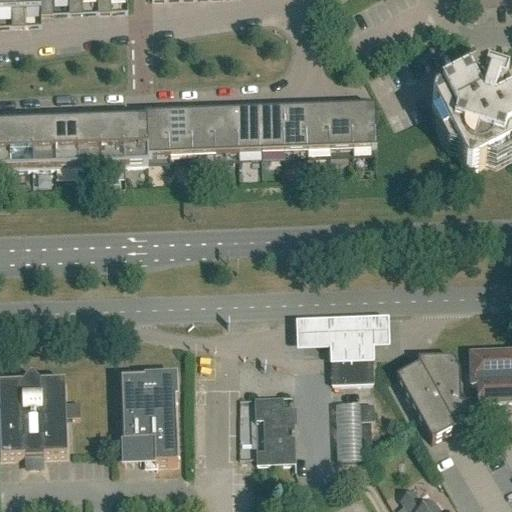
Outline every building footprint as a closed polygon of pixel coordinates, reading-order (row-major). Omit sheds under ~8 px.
[(0,0),(0,11),(11,11),(10,0),(0,0)] [(10,0),(11,11),(11,32),(25,31),(24,11),(40,10),(39,0),(10,0)] [(54,19),(53,0),(39,0),(40,10),(40,20),(41,20),(54,19)] [(68,0),(69,19),(82,18),(81,0),(68,0)] [(96,0),(98,18),(111,17),(110,0),(96,0)] [(438,124),(434,134),(445,155),(447,160),(458,163),(465,178),(470,180),(485,172),(495,176),(511,166),(511,95),(507,94),(507,93),(486,86),(483,96),(474,101),(468,88),(433,106),(431,111),(434,118),(438,124)] [(352,138),(352,157),(376,156),(375,113),(350,114),(350,117),(351,138),(352,138)] [(330,158),(352,157),(352,138),(351,138),(350,117),(350,114),(327,115),(327,118),(328,139),(329,139),(330,158)] [(307,158),(330,158),(329,139),(328,139),(327,118),(327,115),(304,116),(304,119),(305,119),(305,139),(306,139),(307,158)] [(284,159),(307,158),(306,139),(305,139),(305,119),(304,119),(304,116),(281,117),(281,120),(282,120),(282,140),(283,140),(284,159)] [(261,160),(284,159),(283,140),(282,140),(282,120),(281,120),(281,117),(258,118),(258,121),(259,121),(260,141),(261,160)] [(215,162),(238,161),(237,142),(236,121),(235,121),(235,118),(213,119),(213,122),(214,143),(215,143),(215,162)] [(238,161),(261,160),(260,141),(259,121),(258,121),(258,118),(235,118),(235,121),(236,121),(237,142),(238,161)] [(192,163),(215,162),(215,143),(214,143),(213,122),(213,119),(190,120),(190,123),(191,144),(192,144),(192,163)] [(169,163),(192,163),(192,144),(191,144),(190,123),(190,120),(167,121),(167,124),(168,144),(169,144),(169,163)] [(147,164),(169,163),(169,144),(168,144),(167,124),(167,121),(144,122),(144,128),(145,128),(147,164)] [(148,171),(147,164),(145,128),(144,128),(121,129),(121,132),(122,132),(123,152),(124,171),(148,171)] [(101,172),(124,171),(123,152),(122,132),(121,132),(121,129),(98,130),(98,133),(99,133),(100,153),(101,172)] [(55,174),(78,173),(78,154),(77,154),(76,134),(76,130),(53,131),(53,134),(54,155),(55,155),(55,174)] [(78,173),(101,172),(100,153),(99,133),(98,133),(98,130),(76,130),(76,134),(77,154),(78,154),(78,173)] [(32,175),(55,174),(55,155),(54,155),(53,134),(53,131),(30,132),(30,135),(31,156),(32,156),(32,175)] [(10,175),(32,175),(32,156),(31,156),(30,135),(30,132),(7,133),(7,136),(8,136),(8,156),(9,156),(10,175)] [(0,175),(10,175),(9,156),(8,156),(8,136),(7,136),(7,133),(0,133),(0,175)] [(329,368),(331,368),(331,365),(372,363),(372,366),(373,366),(373,350),(388,350),(387,321),(295,324),(296,354),(329,353),(329,368)] [(511,359),(469,361),(470,378),(483,377),(483,389),(478,390),(479,409),(511,407),(511,359)] [(372,363),(331,365),(331,368),(332,391),(373,389),(372,366),(372,363)] [(460,409),(459,377),(453,363),(418,365),(418,371),(396,383),(431,448),(455,435),(451,429),(458,425),(458,426),(459,426),(468,425),(468,409),(460,409)] [(40,386),(30,377),(21,387),(0,387),(0,462),(27,462),(27,471),(40,471),(40,461),(67,460),(64,385),(40,386)] [(483,377),(470,378),(470,390),(478,390),(483,389),(483,377)] [(177,468),(174,381),(120,383),(122,447),(123,447),(123,462),(147,461),(147,471),(155,471),(155,469),(177,468)] [(283,413),(283,403),(254,404),(254,425),(263,425),(264,456),(255,456),(256,470),(282,469),(295,469),(293,429),(296,429),(295,412),(283,413)] [(360,450),(370,450),(369,426),(373,426),(372,409),(359,409),(360,450)] [(507,506),(511,503),(511,491),(503,475),(493,480),(507,506)] [(424,511),(423,511),(412,496),(399,505),(403,511),(434,511),(431,507),(424,511)]
